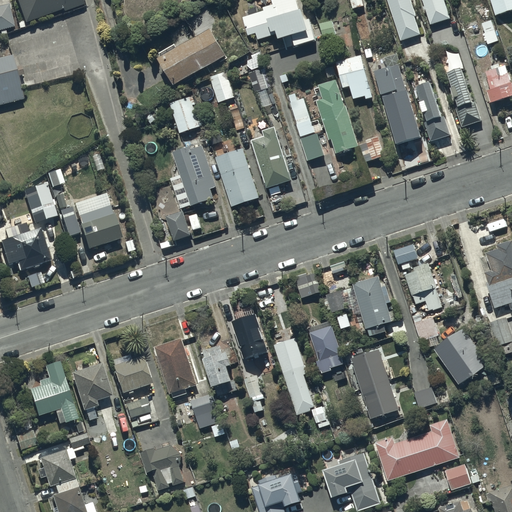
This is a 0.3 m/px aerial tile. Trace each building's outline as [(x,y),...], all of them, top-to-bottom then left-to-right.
[(15,0),(24,24),(61,10),(62,14),(84,5),(82,0),(15,0)] [(306,33),(296,0),(269,0),(271,6),(261,9),(262,13),(243,19),(248,37),(256,34),(258,39),(274,34),(276,42),(290,38),(293,47),(317,40),(314,30),(306,33)] [(358,0),(349,0),(352,9),(361,7),(358,0)] [(407,0),(385,0),(399,42),(419,36),(407,0)] [(443,0),(421,0),(430,26),(450,19),(443,0)] [(511,0),(490,0),(495,16),(511,10),(511,0)] [(0,31),(13,28),(7,5),(0,6),(0,31)] [(195,38),(156,62),(173,88),(226,57),(212,33),(216,19),(208,7),(185,21),(195,38)] [(491,21),(481,24),(487,46),(497,43),(491,21)] [(335,34),(332,22),(319,25),(323,38),(335,34)] [(362,56),(335,62),(341,88),(348,86),(351,99),(365,96),(366,100),(373,99),(362,56)] [(495,68),(483,71),(489,90),(486,91),(489,103),(511,96),(511,86),(503,56),(492,59),(495,68)] [(0,105),(24,100),(12,57),(0,59),(0,105)] [(248,60),(233,64),(236,75),(251,71),(248,60)] [(399,65),(376,71),(397,144),(420,138),(399,65)] [(461,69),(446,75),(451,88),(448,89),(461,127),(482,120),(476,102),(473,103),(467,86),(470,85),(468,80),(465,81),(461,69)] [(260,71),(248,75),(254,93),(266,89),(260,71)] [(228,77),(212,81),(218,104),(234,100),(228,77)] [(335,82),(318,87),(321,99),(316,101),(327,141),(331,139),(335,154),(358,147),(346,105),(342,106),(335,82)] [(429,84),(416,88),(420,103),(418,103),(429,142),(449,136),(443,118),(439,119),(429,84)] [(192,96),(168,106),(179,135),(204,125),(192,96)] [(304,98),(289,103),(299,137),(314,132),(304,98)] [(263,137),(251,140),(265,188),(291,181),(275,128),(262,132),(263,137)] [(313,136),(300,139),(306,160),(319,157),(313,136)] [(384,157),(378,137),(365,141),(366,144),(360,146),(365,163),(384,157)] [(201,144),(171,154),(178,176),(170,179),(180,208),(211,198),(208,190),(215,187),(201,144)] [(239,148),(214,157),(232,207),(257,199),(239,148)] [(46,184),(23,191),(33,224),(55,218),(46,184)] [(63,194),(54,197),(58,210),(67,207),(63,194)] [(88,211),(90,218),(85,219),(87,224),(79,227),(86,251),(121,241),(111,207),(99,210),(98,208),(88,211)] [(69,208),(60,211),(62,219),(60,220),(64,237),(76,233),(69,208)] [(173,242),(190,236),(181,210),(163,216),(173,242)] [(41,230),(1,243),(9,265),(18,262),(21,271),(51,261),(41,230)] [(497,251),(485,255),(490,271),(484,273),(488,283),(485,284),(494,309),(508,304),(510,310),(511,309),(511,242),(511,240),(495,246),(497,251)] [(413,245),(393,250),(397,265),(401,264),(402,269),(410,267),(409,263),(417,260),(413,245)] [(415,272),(404,275),(410,297),(412,296),(415,305),(426,302),(428,311),(442,307),(428,263),(413,268),(415,272)] [(305,276),(295,279),(301,298),(311,295),(305,276)] [(351,285),(358,306),(350,308),(353,316),(360,314),(365,329),(367,329),(369,336),(385,331),(383,325),(391,322),(386,304),(389,303),(384,286),(380,288),(377,277),(351,285)] [(346,308),(341,291),(326,295),(331,313),(346,308)] [(255,315),(230,323),(243,359),(267,351),(255,315)] [(432,317),(414,323),(419,341),(438,335),(432,317)] [(511,353),(511,338),(506,319),(489,324),(498,357),(511,353)] [(325,322),(307,329),(318,360),(315,362),(318,371),(319,370),(321,374),(331,371),(330,369),(344,364),(331,327),(328,328),(325,322)] [(155,329),(147,333),(152,345),(160,342),(155,329)] [(464,329),(433,350),(459,386),(489,364),(464,329)] [(179,339),(152,348),(168,395),(195,385),(179,339)] [(294,339),(272,346),(295,416),(309,412),(308,409),(313,407),(303,376),(306,375),(294,339)] [(218,345),(203,351),(205,358),(200,359),(211,388),(214,387),(217,397),(238,389),(235,379),(230,381),(225,368),(231,366),(226,353),(221,355),(218,345)] [(378,349),(350,358),(369,419),(398,410),(378,349)] [(114,365),(110,366),(120,395),(126,393),(126,394),(131,393),(130,391),(150,384),(142,357),(129,361),(128,355),(112,360),(114,365)] [(37,388),(27,391),(35,418),(54,412),(58,424),(76,419),(59,363),(44,368),(47,379),(35,382),(37,388)] [(97,364),(69,374),(83,411),(95,406),(93,401),(109,396),(97,364)] [(496,374),(484,379),(487,387),(500,382),(496,374)] [(264,398),(257,376),(243,381),(254,412),(263,409),(260,399),(264,398)] [(432,387),(414,393),(418,409),(437,404),(432,387)] [(145,398),(124,405),(128,419),(149,412),(145,398)] [(201,398),(190,401),(199,429),(220,422),(213,401),(203,404),(201,398)] [(324,406),(311,410),(315,424),(318,424),(319,428),(330,425),(324,406)] [(392,438),(375,444),(387,482),(460,458),(447,420),(428,426),(430,433),(394,445),(392,438)] [(57,495),(77,488),(69,460),(74,459),(72,453),(83,449),(82,446),(90,444),(87,433),(67,439),(70,449),(38,458),(41,469),(36,471),(38,478),(44,477),(47,488),(54,486),(57,495)] [(154,449),(139,454),(146,474),(152,472),(158,491),(169,487),(168,485),(172,484),(172,486),(184,482),(173,446),(155,452),(154,449)] [(339,465),(321,471),(330,499),(350,492),(356,511),(379,503),(362,454),(338,463),(339,465)] [(470,484),(463,465),(444,472),(451,491),(470,484)] [(261,485),(251,488),(258,511),(283,511),(283,509),(299,504),(296,493),(302,492),(297,475),(276,481),(275,476),(259,481),(261,485)] [(511,511),(511,485),(488,493),(494,511),(511,511)] [(77,488),(57,495),(50,497),(54,508),(51,509),(51,511),(93,511),(91,503),(84,505),(80,489),(77,490),(77,488)] [(470,511),(470,508),(463,510),(460,501),(438,509),(439,511),(470,511)]
